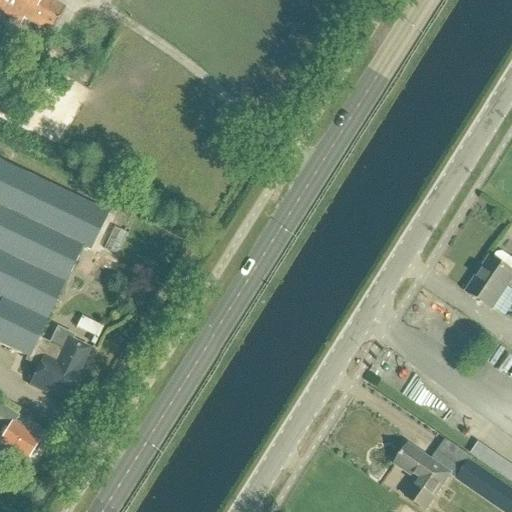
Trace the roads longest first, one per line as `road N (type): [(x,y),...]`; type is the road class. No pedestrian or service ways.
road 1 (primary): [(102,511),(426,0)]
road 2 (unclassified): [(242,511),(511,83)]
